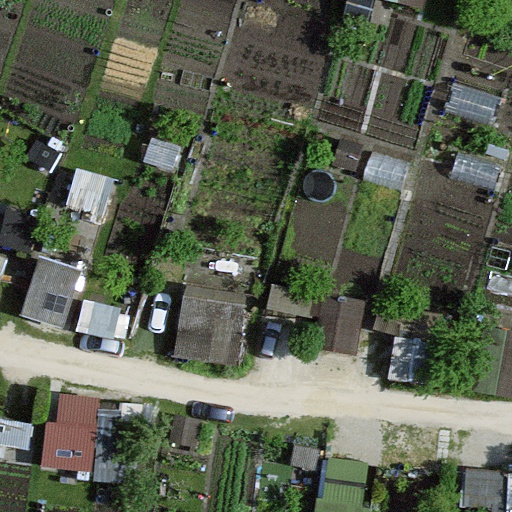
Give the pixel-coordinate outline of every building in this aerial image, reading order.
[(78,311),(86,252),(42,246),(34,305),(78,311)] [(185,345),(244,348),(247,280),(188,277),(185,345)] [(511,319),(493,319),(491,381),(511,381),(511,319)] [(55,457),(105,459),(109,383),(58,380),(55,457)] [(511,494),(509,511),(511,511),(511,459),(474,457),(472,491),(511,494)]
